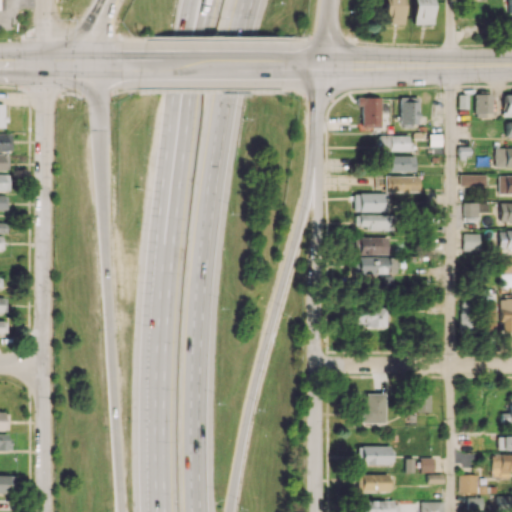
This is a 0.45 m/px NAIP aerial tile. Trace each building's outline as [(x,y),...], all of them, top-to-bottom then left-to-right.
[(401,24),(402,0),(382,0),(382,24),(401,24)] [(411,0),(412,24),(431,24),(431,0),(411,0)] [(490,115),(491,94),(473,93),(473,115),(490,115)] [(503,114),(511,113),(511,93),(502,94),(503,114)] [(380,97),(356,96),(355,105),(360,105),(360,128),(379,128),(380,97)] [(417,124),(417,97),(399,97),(399,124),(417,124)] [(0,132),(0,151),(11,152),(11,133),(0,132)] [(377,150),(410,151),(410,135),(377,135),(377,150)] [(511,147),(493,147),(493,166),(511,166),(511,147)] [(414,155),(388,156),(388,171),(415,171),(414,155)] [(0,190),(9,191),(9,174),(0,173),(0,190)] [(484,174),(457,174),(457,186),(484,185),(484,174)] [(511,174),(497,175),(497,194),(511,193),(511,174)] [(418,192),(418,176),(383,175),(383,191),(418,192)] [(353,211),(387,211),(387,193),(352,193),(353,211)] [(511,201),(498,202),(498,221),(511,220),(511,201)] [(461,216),(477,216),(477,212),(487,212),(487,202),(461,202),(461,216)] [(367,230),(387,230),(387,214),(354,213),(353,225),(367,225),(367,230)] [(511,229),(497,230),(497,248),(511,248),(511,229)] [(461,252),(477,251),(477,233),(461,233),(461,252)] [(387,237),(358,237),(358,254),(387,254),(387,237)] [(357,273),(395,274),(396,256),(357,256),(357,273)] [(511,256),(499,256),(499,283),(504,283),(504,279),(511,279),(511,256)] [(393,274),(377,274),(377,286),(393,286),(393,274)] [(498,332),(511,331),(511,298),(498,298),(498,332)] [(494,302),(479,301),(478,335),(493,335),(494,302)] [(385,308),(353,309),(353,324),(363,324),(363,328),(386,328),(385,308)] [(458,329),(467,329),(467,312),(458,313),(458,329)] [(382,423),(383,393),(363,393),(363,403),(359,403),(359,422),(382,423)] [(428,412),(429,394),(413,394),(413,411),(428,412)] [(0,450),(9,450),(10,434),(0,433),(0,450)] [(511,435),(497,435),(497,449),(511,449),(511,435)] [(391,445),(360,446),(360,464),(391,463),(391,445)] [(490,477),(507,476),(507,471),(511,470),(511,453),(489,454),(490,477)] [(432,472),(432,457),(418,458),(418,472),(432,472)] [(386,473),(355,474),(355,491),(387,490),(386,473)] [(7,490),(13,490),(13,475),(0,474),(0,493),(6,494),(7,490)] [(475,492),(475,474),(456,474),(457,492),(475,492)] [(511,511),(511,495),(495,496),(495,511),(511,511)] [(480,510),(480,497),(465,496),(465,509),(480,510)] [(359,501),(358,511),(397,511),(398,500),(359,501)] [(441,511),(441,501),(419,501),(419,511),(441,511)]
